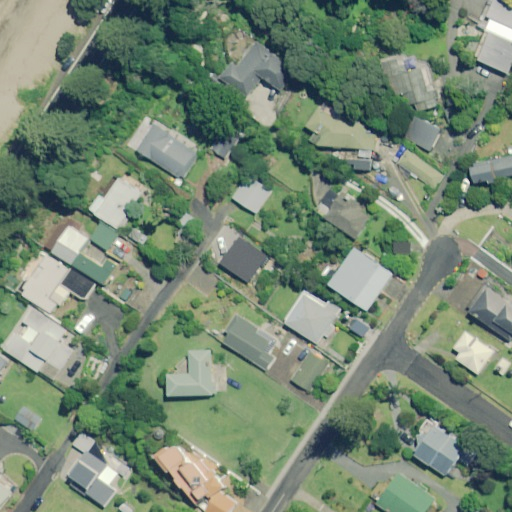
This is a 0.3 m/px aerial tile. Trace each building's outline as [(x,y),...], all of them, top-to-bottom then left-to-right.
[(511,0),(492,0),(480,26),(488,29),(475,56),(511,72),(511,70),(511,0)] [(297,71),(257,41),(239,66),(231,61),(221,75),(249,96),(265,76),(284,90),(297,71)] [(413,71),(411,63),(391,67),(401,115),(438,107),(434,89),(430,90),(425,68),(413,71)] [(369,119),(313,113),(312,129),(325,130),(324,144),(375,149),(376,134),(368,133),(369,119)] [(420,115),(407,136),(432,151),(445,129),(420,115)] [(201,153),(147,116),(129,142),(184,179),(201,153)] [(244,133),(230,122),(211,148),(226,158),(244,133)] [(445,176),(409,149),(399,163),(436,189),(445,176)] [(511,175),(511,156),(476,164),(479,182),(490,180),(491,183),(500,181),(499,178),(511,175)] [(270,195),(246,178),(234,197),(258,213),(270,195)] [(144,193),(121,179),(108,200),(101,195),(92,210),(122,228),(144,193)] [(217,198),(200,184),(192,193),(210,208),(217,198)] [(373,218),(344,195),(327,215),(357,239),(373,218)] [(90,238),(74,263),(103,281),(98,288),(125,305),(131,296),(122,290),(124,287),(111,279),(121,264),(107,254),(101,262),(88,254),(96,241),(109,250),(120,232),(101,220),(90,238)] [(74,263),(90,238),(70,225),(54,250),(74,263)] [(412,254),(412,241),(394,241),(394,253),(412,254)] [(396,274),(360,248),(334,283),(369,309),(396,274)] [(96,285),(71,269),(39,249),(15,288),(46,307),(54,313),(60,303),(63,305),(73,290),(88,299),(96,285)] [(511,303),(487,285),(470,307),(511,338),(511,303)] [(328,305),(307,290),(286,320),(319,342),(325,333),(330,336),(336,326),(333,323),(343,308),(331,300),(328,305)] [(3,351),(54,383),(75,350),(61,341),(68,330),(31,307),(3,351)] [(279,339),(237,312),(227,329),(233,332),(227,341),(269,369),(277,357),(270,352),(279,339)] [(353,315),(346,326),(361,335),(368,324),(353,315)] [(496,352),(468,331),(456,347),(463,352),(459,358),(479,374),(496,352)] [(214,381),(213,349),(191,350),(192,373),(170,374),(171,395),(219,394),(218,381),(214,381)] [(330,363),(310,351),(293,380),(312,392),(330,363)] [(0,373),(10,360),(0,353),(0,373)] [(43,418),(24,405),(15,418),(34,431),(43,418)] [(449,476),(459,460),(473,469),(482,455),(466,444),(426,418),(407,447),(449,476)] [(111,485),(119,473),(107,465),(109,462),(96,441),(82,431),(74,443),(77,445),(72,451),(75,453),(59,475),(87,494),(105,507),(117,489),(111,485)] [(190,455),(175,439),(156,457),(203,506),(207,511),(230,511),(238,505),(223,490),(228,486),(195,450),(190,455)] [(391,511),(427,511),(438,497),(398,471),(377,503),(391,511)]
